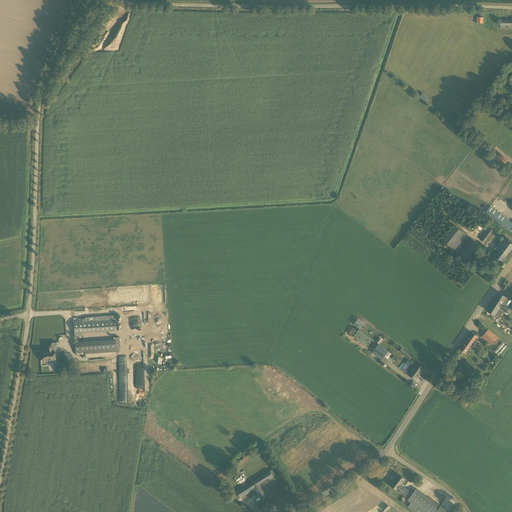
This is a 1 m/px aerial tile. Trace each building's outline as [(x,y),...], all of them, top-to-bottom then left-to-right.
[(511,19),(500,20),(500,28),(506,29),(506,26),(507,26),(507,28),(511,28),(511,19)] [(500,153),(495,158),(503,165),(508,160),(500,153)] [(511,223),(490,207),(485,213),(509,231),(511,229),(511,230),(511,223)] [(479,239),(484,243),(495,228),(489,225),(479,239)] [(455,226),(442,242),(454,251),(467,235),(455,226)] [(492,256),(501,263),(511,248),(511,243),(503,237),(495,248),(499,251),(497,253),(496,252),(492,256)] [(482,248),(470,238),(457,254),(469,264),(482,248)] [(506,312),(509,308),(502,303),(506,297),(499,293),(488,311),(497,317),(502,309),(506,312)] [(75,336),(83,336),(83,334),(119,331),(117,315),(85,317),(85,318),(78,319),(78,320),(73,321),(75,336)] [(357,319),(353,324),(359,328),(363,323),(357,319)] [(359,329),(353,337),(365,346),(371,339),(359,329)] [(492,345),(498,339),(488,330),(482,337),(492,345)] [(466,353),(478,337),(471,332),(460,349),(466,353)] [(85,355),(116,353),(116,348),(121,348),(120,337),(115,337),(115,340),(75,342),(76,353),(85,353),(85,355)] [(499,356),(507,346),(502,341),(493,351),(499,356)] [(54,351),(54,349),(52,349),(52,344),(47,344),(48,352),(42,352),(43,360),(56,359),(55,351),(54,351)] [(372,353),(381,360),(388,351),(378,344),(372,353)] [(409,359),(412,356),(401,348),(399,351),(409,359)] [(419,374),(423,368),(412,360),(408,366),(419,374)] [(414,380),(419,374),(408,366),(405,364),(401,370),(414,380)] [(261,504),(265,510),(271,506),(265,497),(267,496),(260,485),(276,475),(272,469),(248,484),(248,483),(236,491),(240,498),(248,493),(250,496),(254,494),(252,491),(254,490),(260,499),(257,501),(259,506),(261,504)] [(241,474),(233,478),(236,482),(238,480),(240,483),(245,481),(245,479),(244,477),(243,478),(241,474)] [(390,485),(405,496),(408,491),(400,485),(405,479),(398,474),(390,485)] [(414,511),(448,511),(416,489),(408,501),(411,503),(408,507),(414,511)]
